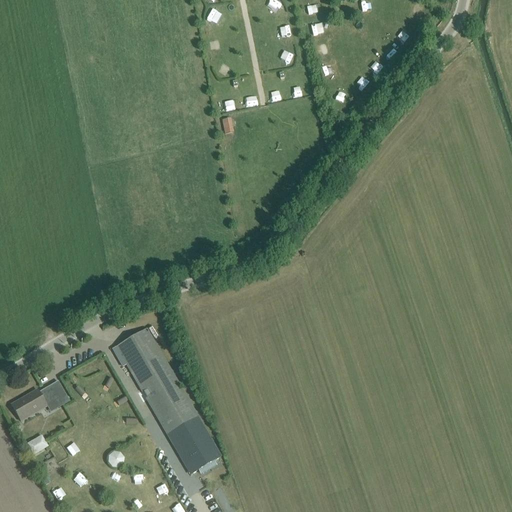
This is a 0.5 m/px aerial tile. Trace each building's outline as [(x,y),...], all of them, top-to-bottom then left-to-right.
[(198,418),(147,329),(117,347),(169,436),(172,434),(195,421),(198,418)] [(113,381),(109,378),(104,387),(109,389),(113,381)] [(37,390),(11,405),(21,422),(47,407),(47,406),(59,399),(51,386),(39,393),(37,390)] [(79,386),(75,390),(82,397),(86,394),(79,386)] [(127,401),(125,396),(116,401),(119,406),(127,401)] [(195,421),(172,434),(187,460),(184,463),(191,475),(222,457),(214,445),(211,447),(195,421)] [(31,452),(46,444),(42,437),(28,445),(31,452)]
